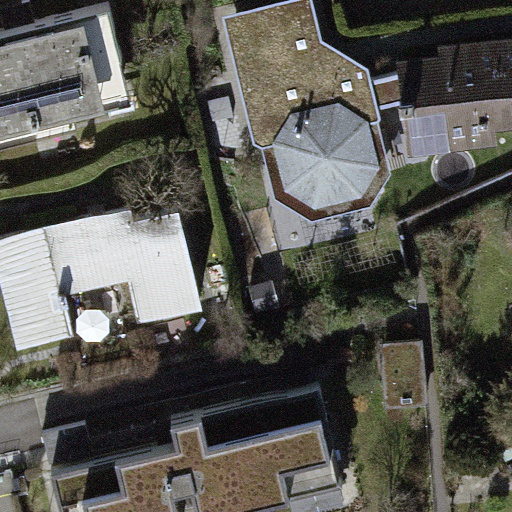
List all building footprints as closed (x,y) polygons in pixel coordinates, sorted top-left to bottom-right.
[(311,3),(218,27),(240,162),(265,152),(279,199),(308,218),(355,211),(376,184),(385,154),(373,72),(321,43),(311,3)] [(111,12),(0,37),(0,132),(132,102),(111,12)] [(511,47),(397,62),(406,136),(511,123),(511,47)] [(171,202),(0,241),(0,312),(9,353),(73,338),(64,299),(126,285),(135,322),(195,308),(171,202)] [(211,413),(19,466),(31,511),(190,511),(236,500),(211,413)]
